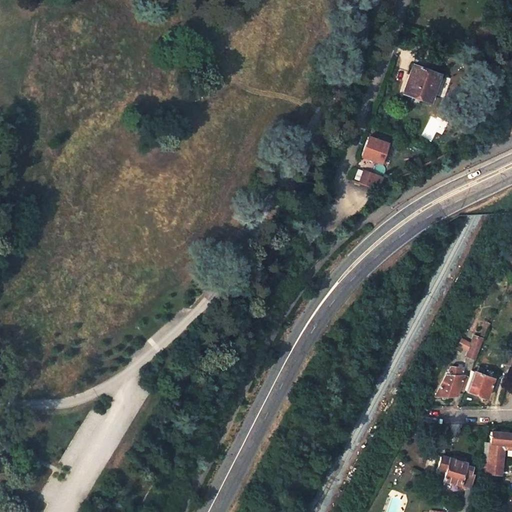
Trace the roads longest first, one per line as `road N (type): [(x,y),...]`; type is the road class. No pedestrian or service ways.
road 1 (secondary): [(511,156),(438,190),(363,247),(301,322),(205,511)]
road 2 (secondary): [(220,511),(314,330),(375,257),(443,206),(511,175)]
road 3 (residential): [(403,0),(337,203)]
